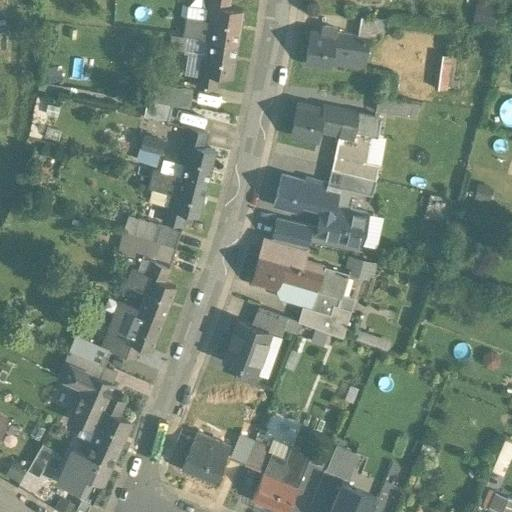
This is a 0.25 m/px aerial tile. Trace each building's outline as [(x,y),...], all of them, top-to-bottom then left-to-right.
[(229,0),(209,0),(208,11),(206,22),(212,23),(215,8),(228,10),(229,0)] [(208,11),(187,8),(186,19),(206,22),(208,11)] [(228,10),(215,8),(212,23),(210,41),(235,45),(241,12),(228,10)] [(206,22),(186,19),(183,37),(210,41),(212,23),(206,22)] [(359,20),(358,38),(390,40),(391,22),(359,20)] [(333,37),(310,34),(305,64),(330,68),(331,64),(335,38),(333,37)] [(358,38),(334,34),(333,37),(335,38),(331,64),(352,68),(354,58),(358,38)] [(185,39),(171,37),(170,50),(183,52),(185,39)] [(235,45),(210,41),(207,59),(205,74),(217,76),(230,78),(235,45)] [(440,54),(438,88),(452,88),(454,55),(440,54)] [(217,76),(205,74),(207,59),(201,58),(196,88),(215,91),(217,76)] [(192,91),(154,84),(151,102),(176,107),(189,109),(192,91)] [(425,105),(380,100),(378,118),(423,123),(425,105)] [(173,124),(176,107),(151,102),(147,101),(144,119),(173,124)] [(357,114),(322,106),(321,110),(297,105),(290,136),(316,142),(319,130),(327,131),(326,135),(338,137),(334,158),(366,165),(366,163),(371,137),(353,134),(357,114)] [(187,129),(180,158),(185,160),(189,145),(202,148),(206,134),(187,129)] [(141,136),(137,150),(162,156),(165,141),(141,136)] [(202,148),(189,145),(185,160),(181,178),(206,184),(215,152),(202,148)] [(366,165),(334,158),(331,170),(375,181),(379,166),(366,163),(366,165)] [(141,187),(170,194),(176,196),(181,178),(145,169),(141,187)] [(375,181),(331,170),(327,185),(340,188),(371,196),(375,181)] [(305,183),(281,177),(274,206),(298,213),(301,205),(306,183),(305,183)] [(206,184),(181,178),(176,196),(172,210),(185,213),(198,217),(206,184)] [(327,185),(306,180),(305,183),(306,183),(301,205),(321,210),(316,229),(311,228),(309,236),(360,247),(367,214),(335,207),(340,188),(327,185)] [(185,213),(172,210),(176,196),(170,194),(163,223),(181,228),(185,213)] [(311,228),(276,220),(271,239),(307,247),(309,236),(311,228)] [(144,224),(140,237),(172,248),(177,235),(144,224)] [(172,248),(140,237),(135,251),(168,262),(172,248)] [(271,239),(264,238),(260,253),(284,261),(285,256),(303,261),(307,247),(271,239)] [(284,261),(260,253),(251,282),(276,290),(279,280),(284,261)] [(303,261),(285,256),(284,261),(279,280),(316,292),(324,267),(303,261)] [(168,269),(150,262),(140,290),(145,292),(151,278),(163,283),(168,269)] [(348,274),(324,267),(316,292),(341,299),(348,274)] [(163,283),(151,278),(145,292),(139,309),(139,310),(163,319),(175,288),(163,283)] [(139,309),(119,301),(106,334),(113,337),(109,350),(108,350),(110,350),(134,360),(139,346),(127,341),(139,310),(139,309)] [(350,311),(332,306),(330,315),(302,307),(298,322),(342,338),(350,311)] [(287,318),(258,308),(254,320),(283,330),(287,318)] [(139,310),(127,341),(139,346),(151,351),(163,319),(139,310)] [(270,334),(237,322),(222,362),(238,367),(255,374),(256,373),(270,334)] [(109,350),(75,336),(68,352),(104,367),(110,350),(108,350),(109,350)] [(68,352),(64,363),(108,382),(113,371),(104,367),(68,352)] [(108,382),(64,363),(58,377),(83,388),(69,419),(97,432),(99,426),(94,423),(107,395),(103,394),(108,382)] [(255,374),(238,367),(233,378),(256,387),(261,374),(256,373),(255,374)] [(124,404),(107,395),(94,423),(99,426),(97,432),(92,443),(115,453),(116,454),(130,423),(118,417),(124,404)] [(232,439),(199,426),(181,470),(214,484),(232,439)] [(236,461),(244,464),(253,441),(239,435),(230,459),(236,461)] [(253,441),(244,464),(254,469),(259,471),(268,447),(253,441)] [(84,459),(78,457),(66,484),(84,492),(90,479),(102,484),(115,453),(92,443),(84,459)] [(42,445),(26,471),(38,478),(54,451),(42,445)] [(335,446),(325,470),(334,474),(345,479),(356,455),(335,446)] [(286,460),(271,454),(264,473),(296,486),(309,456),(290,448),(286,460)] [(285,511),(296,486),(264,473),(252,500),(282,511),(285,511)] [(369,511),(375,498),(342,485),(335,502),(359,511),(369,511)] [(511,511),(511,500),(507,499),(501,511),(511,511)] [(359,511),(335,502),(330,511),(359,511)]
